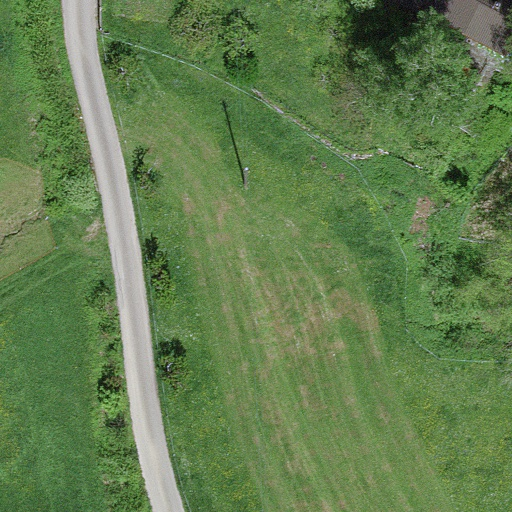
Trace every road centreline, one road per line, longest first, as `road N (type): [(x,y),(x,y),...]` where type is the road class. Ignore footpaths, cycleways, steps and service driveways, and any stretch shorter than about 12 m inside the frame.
road 1 (unclassified): [(83,0),(171,511)]
road 2 (track): [(125,222),(0,293)]
